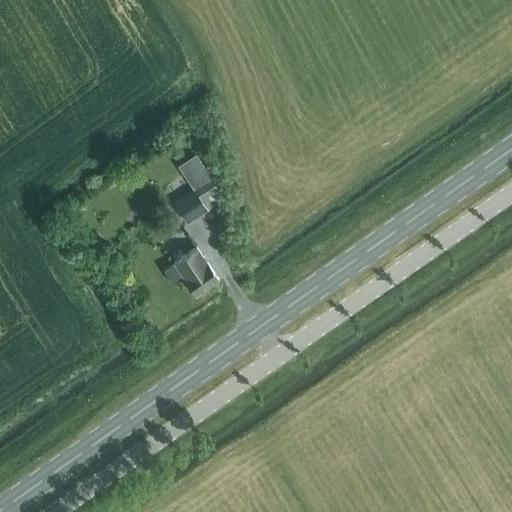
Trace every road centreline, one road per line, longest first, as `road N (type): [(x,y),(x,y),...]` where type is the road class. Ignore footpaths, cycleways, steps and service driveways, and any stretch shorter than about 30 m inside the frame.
road 1 (primary): [(0,510),(511,149)]
road 2 (unclassified): [(54,511),(511,192)]
